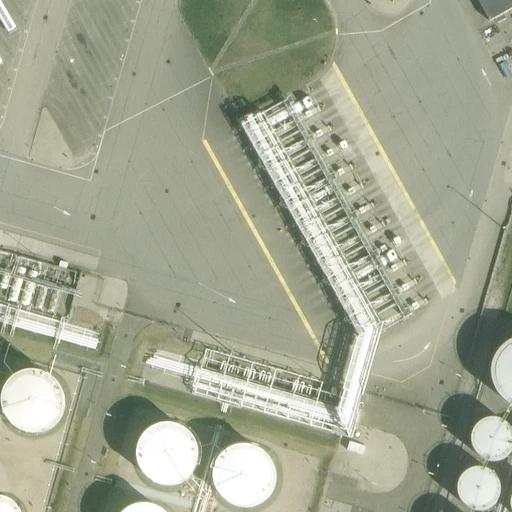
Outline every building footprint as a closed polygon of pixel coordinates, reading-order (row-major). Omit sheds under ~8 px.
[(511,0),(476,0),(490,23),(511,10),(511,0)] [(511,338),(508,341),(500,347),(495,353),(492,358),(490,365),(489,372),(490,379),(492,387),(496,394),(500,399),(504,403),(510,407),(511,407),(511,338)] [(72,408),(71,402),(70,398),(67,393),(64,389),(61,386),(56,383),(51,381),(46,381),(40,381),(35,382),(29,386),(26,389),(22,393),(20,397),(18,401),(18,407),(18,413),(20,418),(23,423),(25,427),(29,430),(33,432),(40,434),(43,435),(49,434),(54,433),(58,431),(63,428),(67,423),(70,418),(71,412),(72,408)] [(511,432),(510,428),(507,424),(504,421),(500,419),(494,418),(486,418),(481,420),(477,423),(474,426),(472,430),(471,434),(470,439),(471,447),(476,454),(479,457),(483,459),(488,460),(491,461),(496,460),(501,459),(506,455),(511,449),(511,446),(511,432)] [(198,456),(198,455),(198,450),(196,445),(193,440),(190,435),(186,432),(182,430),(173,427),(168,427),(162,428),(156,431),(152,434),(148,439),(145,443),(143,448),(143,454),(143,459),(144,465),(147,469),(150,473),(154,477),(159,480),(165,482),(169,482),(174,482),(181,480),(186,477),(189,475),(193,471),(195,466),(197,461),(198,456)] [(273,485),(273,484),(272,480),(271,475),(269,471),(266,467),(262,464),(257,461),(249,459),(243,459),(238,460),(230,465),(226,469),(223,474),(222,479),(221,484),(221,489),(223,494),(225,498),(228,502),(235,508),(245,510),(252,510),(256,509),(264,504),(268,500),(270,495),(272,491),(273,485)] [(498,493),(497,492),(497,488),(495,482),(494,480),(490,476),(487,474),(483,472),(475,471),(470,472),(466,473),(460,478),(458,482),(456,485),(455,493),(457,500),(461,506),(467,511),(469,511),(482,511),(485,511),(492,506),(496,500),(498,493)] [(28,511),(26,509),(20,505),(15,503),(11,503),(7,503),(2,505),(0,505),(0,511),(28,511)]
